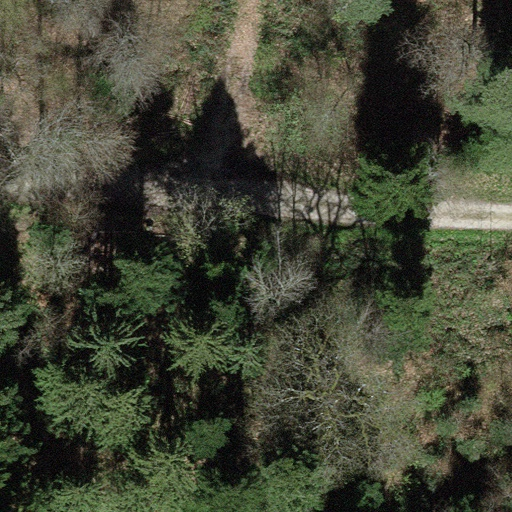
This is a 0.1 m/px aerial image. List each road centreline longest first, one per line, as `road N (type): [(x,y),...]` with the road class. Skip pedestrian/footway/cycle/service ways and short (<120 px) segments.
road 1 (track): [(511,218),(0,176)]
road 2 (track): [(202,190),(252,0)]
